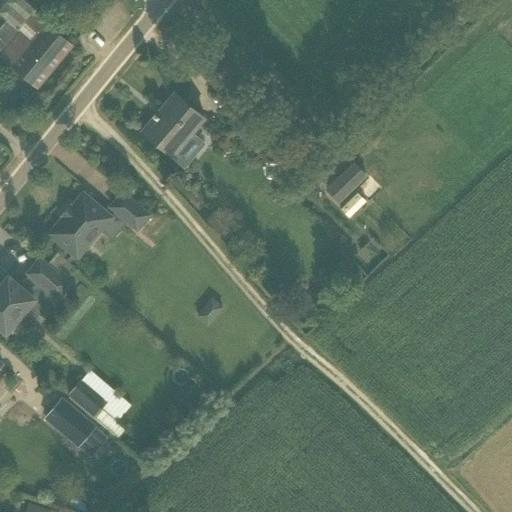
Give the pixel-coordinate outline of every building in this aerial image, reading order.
[(73,46),(71,44),(34,12),(20,28),(19,27),(17,28),(7,20),(0,28),(0,56),(38,88),(73,46)] [(205,119),(176,94),(163,108),(165,110),(159,117),(155,114),(153,116),(155,118),(144,132),(173,157),(205,119)] [(353,163),(326,190),(339,203),(366,176),(353,163)] [(123,193),(112,207),(138,229),(150,215),(123,193)] [(64,218),(51,234),(78,257),(112,217),(84,194),(74,207),(71,204),(69,207),(70,209),(65,214),(64,213),(61,216),(64,218)] [(41,260),(29,274),(59,298),(70,284),(41,260)] [(0,327),(7,333),(35,300),(9,277),(0,288),(0,327)] [(30,277),(24,284),(37,295),(43,288),(30,277)] [(82,381),(71,394),(96,416),(107,402),(82,381)] [(69,436),(84,418),(62,399),(46,417),(69,436)] [(22,511),(58,511),(27,501),(22,511)]
